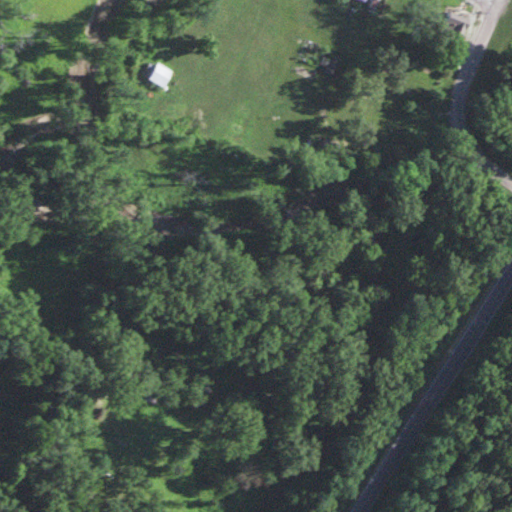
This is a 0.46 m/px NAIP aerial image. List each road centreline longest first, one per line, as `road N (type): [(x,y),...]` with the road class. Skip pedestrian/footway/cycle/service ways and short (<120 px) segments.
road 1 (secondary): [(353,511),(511,264)]
road 2 (residential): [(0,346),(213,407)]
road 3 (residential): [(511,180),(470,149),(448,110),(488,0)]
